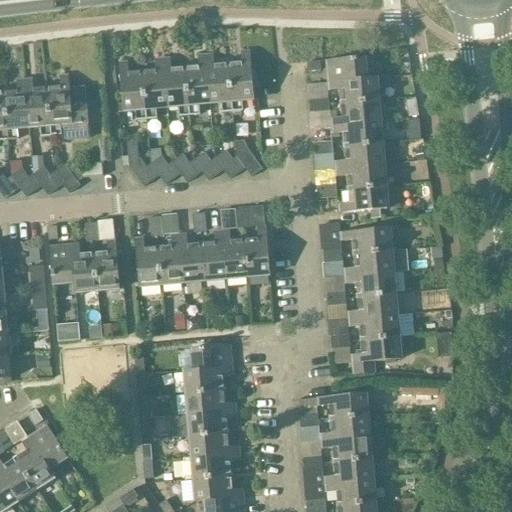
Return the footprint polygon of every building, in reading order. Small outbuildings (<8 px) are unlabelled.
[(241,65),(228,66),(232,113),(242,112),(241,102),(254,101),(250,53),(240,54),(241,65)] [(198,58),(200,69),(185,70),(189,117),(200,116),(199,106),(209,105),(205,57),(198,58)] [(214,68),(213,57),(205,57),(209,105),(222,104),(223,114),(232,113),(228,66),(214,68)] [(326,62),(328,84),(389,79),(389,78),(376,79),(366,80),(364,58),(326,62)] [(156,73),(142,74),(146,121),(157,120),(156,110),(167,109),(163,61),(155,62),(156,73)] [(180,118),(189,117),(185,70),(171,72),(170,61),(163,61),(167,109),(179,108),(180,118)] [(320,72),(319,62),(307,63),(308,73),(320,72)] [(119,66),(124,113),(136,112),(137,122),(146,121),(142,74),(128,76),(127,65),(119,66)] [(60,87),(46,89),(51,137),(88,133),(87,126),(89,126),(87,104),(70,105),(67,77),(59,78),(60,87)] [(389,87),(389,79),(328,84),(329,92),(339,91),(340,104),(378,101),(377,88),(389,87)] [(17,92),(3,93),(8,141),(18,140),(17,130),(28,129),(24,81),(16,82),(17,92)] [(32,81),(24,81),(28,129),(38,128),(39,138),(51,137),(46,89),(32,90),(32,81)] [(328,99),(320,100),(321,112),(329,112),(328,99)] [(311,101),(312,113),(321,112),(320,100),(311,101)] [(331,120),(332,127),(380,123),(378,101),(340,104),(341,119),(331,120)] [(382,144),(380,123),(332,127),(333,135),(342,134),(344,147),(382,144)] [(332,142),(324,143),(325,155),(333,154),(332,142)] [(315,144),(316,156),(325,155),(324,143),(315,144)] [(335,163),(336,170),(384,166),(382,144),(344,147),(345,162),(335,163)] [(236,157),(251,178),(262,170),(247,149),(236,157)] [(214,160),(229,181),(241,173),(226,151),(214,160)] [(193,161),(208,182),(219,174),(205,153),(193,161)] [(172,164),(187,185),(197,177),(182,156),(172,164)] [(43,157),(32,158),(33,175),(32,176),(48,197),(58,189),(43,168),(43,157)] [(150,166),(165,186),(176,178),(162,158),(150,166)] [(155,181),(140,160),(129,167),(144,188),(155,181)] [(103,178),(102,163),(80,165),(82,179),(103,178)] [(54,174),(69,195),(80,188),(65,166),(54,174)] [(386,186),(384,166),(336,170),(337,178),(346,177),(348,190),(386,186)] [(11,178),(26,199),(37,191),(22,170),(11,178)] [(0,171),(0,194),(4,201),(16,193),(0,172),(0,171)] [(336,198),(335,185),(327,186),(328,198),(336,198)] [(319,186),(320,199),(328,198),(327,186),(319,186)] [(386,187),(386,186),(348,190),(349,205),(339,206),(340,214),(388,209),(400,209),(398,187),(386,187)] [(248,210),(236,212),(237,220),(249,219),(248,210)] [(206,214),(193,215),(194,224),(206,223),(206,214)] [(162,218),(150,219),(151,228),(163,226),(162,218)] [(250,228),(249,219),(237,220),(238,230),(250,228)] [(207,232),(206,223),(194,224),(194,233),(207,232)] [(98,224),(85,225),(86,233),(98,232),(98,224)] [(164,236),(163,226),(151,228),(152,237),(164,236)] [(49,242),(58,241),(57,228),(48,229),(49,242)] [(259,239),(244,240),(248,279),(270,277),(266,228),(258,229),(259,239)] [(342,234),(342,242),(352,241),(353,255),(392,252),(390,229),(342,234)] [(99,241),(98,232),(86,233),(87,242),(99,241)] [(230,232),(222,233),(227,281),(248,279),(244,240),(231,241),(230,232)] [(215,233),(216,243),(202,244),(205,283),(227,281),(222,233),(215,233)] [(173,247),(159,248),(162,286),(184,284),(180,236),(172,237),(173,247)] [(188,236),(180,236),(184,284),(205,283),(202,244),(189,245),(188,236)] [(144,240),(135,240),(140,288),(162,286),(159,248),(145,249),(144,240)] [(108,253),(94,254),(98,292),(120,290),(116,243),(107,244),(108,253)] [(72,247),(75,283),(75,285),(76,294),(98,292),(94,254),(80,255),(79,246),(72,247)] [(72,247),(47,249),(50,286),(75,284),(75,285),(75,283),(72,247)] [(342,262),(341,249),(333,250),(334,263),(342,262)] [(323,251),(324,264),(334,263),(333,250),(323,251)] [(355,268),(345,269),(345,277),(393,273),(392,252),(353,255),(355,268)] [(356,284),(357,297),(395,294),(393,273),(345,277),(346,285),(356,284)] [(344,292),(335,293),(336,305),(345,304),(344,292)] [(326,294),(327,306),(336,305),(335,293),(326,294)] [(358,311),(348,312),(349,320),(397,316),(395,294),(357,297),(358,311)] [(349,320),(350,328),(359,327),(361,340),(399,337),(397,316),(349,320)] [(0,336),(0,357),(10,357),(8,335),(0,336)] [(330,336),(330,349),(340,348),(339,335),(330,336)] [(349,348),(348,335),(339,335),(340,348),(349,348)] [(362,355),(352,356),(353,364),(354,376),(375,374),(374,362),(401,359),(399,337),(361,340),(362,355)] [(193,371),(183,372),(183,374),(231,369),(229,347),(191,350),(193,371)] [(0,380),(12,379),(10,357),(0,357),(0,380)] [(143,360),(134,361),(135,378),(144,377),(143,360)] [(231,369),(183,374),(185,395),(222,392),(221,378),(231,377),(231,369)] [(146,394),(144,377),(135,378),(137,394),(146,394)] [(65,405),(95,404),(95,383),(65,384),(65,405)] [(448,388),(415,388),(415,400),(448,400),(448,388)] [(223,405),(222,392),(185,395),(187,416),(234,412),(234,404),(223,405)] [(365,394),(355,395),(318,399),(318,407),(328,407),(329,419),(367,416),(365,394)] [(147,402),(137,403),(139,420),(148,420),(147,402)] [(43,423),(36,411),(29,415),(36,427),(43,423)] [(235,420),(234,412),(187,416),(188,438),(226,435),(225,421),(235,420)] [(316,414),(307,415),(308,428),(317,427),(316,414)] [(298,415),(299,428),(308,428),(307,415),(298,415)] [(320,435),(321,442),(369,438),(367,416),(329,419),(331,434),(320,435)] [(168,417),(155,418),(156,433),(169,432),(168,417)] [(152,421),(148,421),(148,420),(139,420),(140,437),(150,437),(149,435),(154,434),(152,421)] [(49,472),(67,460),(47,429),(29,440),(49,472)] [(5,432),(0,434),(0,445),(10,439),(5,432)] [(188,438),(190,459),(190,460),(237,456),(237,447),(227,448),(226,435),(188,438)] [(371,460),(369,438),(321,442),(322,450),(332,449),(333,463),(371,460)] [(15,447),(10,439),(0,445),(0,447),(4,454),(15,447)] [(28,454),(16,461),(36,493),(55,481),(49,472),(29,440),(22,445),(28,454)] [(150,446),(141,446),(143,464),(152,463),(150,446)] [(190,459),(183,460),(185,481),(192,480),(192,482),(230,478),(229,464),(238,463),(237,456),(190,460),(190,459)] [(320,470),(319,457),(311,458),(312,471),(320,470)] [(302,459),(303,471),(312,471),(311,458),(302,459)] [(324,478),(325,485),(372,481),(371,460),(333,463),(334,477),(324,478)] [(0,463),(0,476),(18,505),(36,493),(16,461),(4,469),(0,463)] [(144,481),(153,480),(152,463),(143,464),(144,481)] [(0,511),(5,511),(18,505),(0,476),(0,511)] [(231,491),(230,478),(192,482),(194,502),(204,501),(204,502),(241,499),(241,491),(231,491)] [(374,502),(372,481),(325,485),(326,493),(335,492),(336,505),(374,502)] [(133,490),(117,501),(122,508),(138,498),(133,490)] [(242,511),(241,499),(204,502),(204,511),(242,511)] [(324,511),(324,500),(314,501),(315,511),(324,511)] [(104,509),(106,511),(116,511),(122,508),(117,501),(104,509)] [(172,511),(166,501),(158,505),(161,511),(172,511)] [(306,511),(315,511),(314,501),(306,502),(306,511)] [(375,511),(374,502),(336,505),(336,511),(375,511)]
